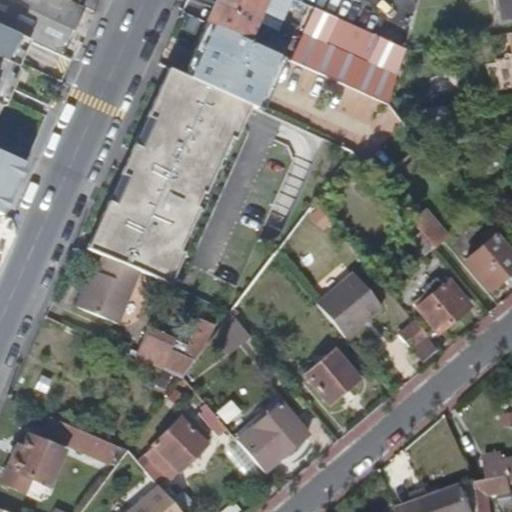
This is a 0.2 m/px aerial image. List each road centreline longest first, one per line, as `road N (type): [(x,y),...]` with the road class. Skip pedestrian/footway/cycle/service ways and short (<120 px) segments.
road 1 (primary): [(0,321),(141,0)]
road 2 (residential): [(297,511),(511,330)]
